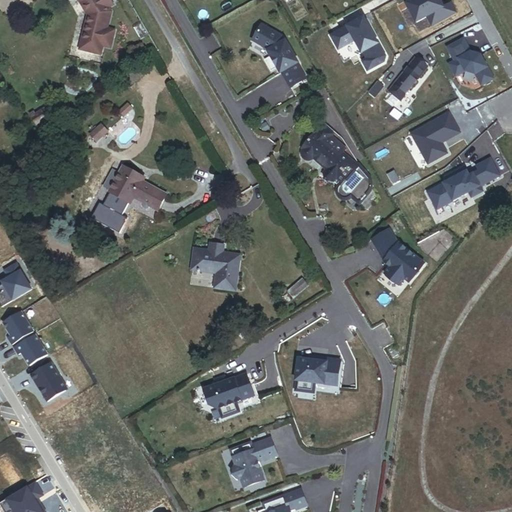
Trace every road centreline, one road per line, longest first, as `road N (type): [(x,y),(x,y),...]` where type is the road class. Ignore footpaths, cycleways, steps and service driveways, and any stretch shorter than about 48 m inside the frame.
road 1 (residential): [(170,0),(390,374),(379,449)]
road 2 (residential): [(81,511),(0,376)]
